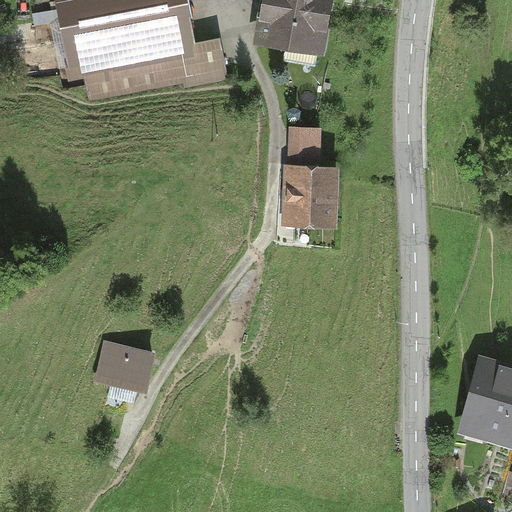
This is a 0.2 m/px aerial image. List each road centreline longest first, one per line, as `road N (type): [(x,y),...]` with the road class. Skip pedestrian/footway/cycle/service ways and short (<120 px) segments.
road 1 (residential): [(229,0),(272,102),(267,227),(169,362),(111,465)]
road 2 (unclassified): [(416,0),(408,135),(418,511)]
